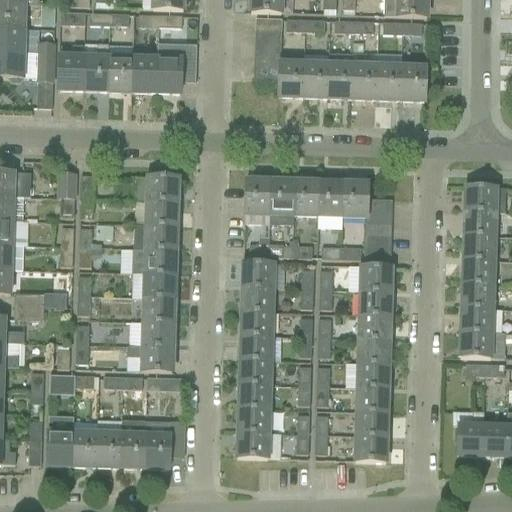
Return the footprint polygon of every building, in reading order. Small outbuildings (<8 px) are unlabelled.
[(27,9),(39,9),(39,0),(0,0),(0,8),(27,9)] [(76,0),(77,11),(89,11),(89,0),(76,0)] [(153,0),(153,13),(182,14),(182,0),(153,0)] [(251,0),(251,16),(280,16),(280,0),(251,0)] [(324,0),(324,18),(336,18),(336,0),(324,0)] [(342,0),(342,13),(355,14),(355,0),(342,0)] [(397,20),(427,21),(427,0),(383,0),(383,18),(384,18),(384,20),(397,20)] [(0,32),(26,34),(27,9),(0,8),(0,32)] [(41,10),(41,20),(54,20),(55,10),(41,10)] [(60,29),(85,30),(85,17),(61,16),(60,29)] [(90,30),(109,30),(109,29),(111,29),(111,23),(107,23),(107,18),(90,18),(90,30)] [(109,30),(129,31),(129,18),(107,18),(107,23),(111,23),(111,29),(109,29),(109,30)] [(138,31),(157,32),(158,30),(159,30),(159,24),(156,24),(156,19),(139,19),(138,31)] [(157,32),(182,32),(182,20),(156,19),(156,24),(159,24),(159,30),(158,30),(157,32)] [(255,35),(281,36),(281,23),(255,22),(255,35)] [(286,36),(305,36),(305,24),(286,23),(286,36)] [(305,36),(325,37),(325,25),(305,24),(305,36)] [(335,37),(353,38),(353,25),(335,25),(335,37)] [(353,38),(373,38),(373,26),(353,25),(353,38)] [(383,39),(401,39),(402,27),(384,26),(383,39)] [(401,39),(421,40),(421,27),(402,27),(401,39)] [(0,57),(26,58),(26,34),(0,32),(0,57)] [(254,47),(280,48),(281,36),(255,35),(254,47)] [(37,47),(37,58),(55,58),(56,48),(37,47)] [(254,59),(280,60),(280,48),(254,47),(254,59)] [(83,58),(82,95),(107,96),(108,59),(108,49),(96,48),(95,58),(83,58)] [(156,98),(180,98),(181,65),(196,65),(197,49),(157,48),(157,54),(156,98)] [(58,95),(82,95),(83,58),(83,50),(73,49),(73,58),(58,58),(58,95)] [(131,97),(156,98),(157,54),(133,54),(133,60),(132,60),(131,97)] [(0,81),(8,82),(8,83),(12,87),(19,87),(23,83),(23,82),(38,83),(38,86),(52,87),(53,59),(26,58),(0,57),(0,81)] [(303,102),(327,103),(328,59),(305,58),(304,67),(303,102)] [(327,103),(351,104),(352,59),(329,58),(328,59),(327,103)] [(351,104),(375,105),(376,58),(353,58),(353,59),(352,59),(351,104)] [(375,105),(399,105),(400,71),(401,59),(376,58),(375,105)] [(107,96),(131,97),(132,60),(108,59),(107,96)] [(253,71),(278,72),(278,66),(280,66),(280,60),(254,59),(253,71)] [(278,102),(303,102),(304,67),(280,66),(278,66),(278,72),(278,85),(278,102)] [(253,84),(278,85),(278,72),(253,71),(253,84)] [(399,105),(424,106),(425,72),(400,71),(399,105)] [(0,201),(23,202),(24,202),(24,201),(30,202),(30,197),(31,177),(0,176),(0,201)] [(62,204),(67,205),(67,202),(74,202),(74,203),(75,203),(77,203),(78,179),(75,179),(59,178),(58,198),(58,203),(62,203),(62,204)] [(81,204),(93,204),(94,180),(93,180),(82,180),(81,204)] [(147,206),(176,207),(177,182),(148,181),(147,206)] [(245,228),(269,229),(270,184),(245,184),(244,219),(245,219),(245,228)] [(269,229),(293,230),(293,220),(294,185),(270,184),(269,229)] [(293,220),(317,221),(318,186),(294,185),(293,220)] [(318,232),(342,233),(342,222),(341,222),(342,186),(318,186),(317,221),(318,221),(318,232)] [(366,216),(367,203),(367,187),(342,186),(341,222),(342,222),(365,222),(366,222),(366,216)] [(466,191),(465,216),(494,217),(504,217),(504,207),(495,207),(495,193),(495,192),(466,191)] [(0,201),(0,225),(13,226),(22,226),(23,202),(0,201)] [(62,204),(62,218),(74,218),(74,203),(74,202),(67,202),(67,205),(62,204)] [(366,216),(391,217),(392,204),(367,203),(366,216)] [(81,204),(81,223),(93,223),(93,204),(81,204)] [(134,230),(176,231),(176,207),(147,206),(136,205),(134,230)] [(365,228),(391,229),(391,217),(366,216),(366,222),(365,222),(365,228)] [(464,240),(494,241),(494,218),(494,217),(465,216),(464,240)] [(0,249),(12,250),(13,226),(0,225),(0,249)] [(365,240),(391,241),(391,229),(365,228),(365,240)] [(95,229),(95,243),(112,244),(112,230),(95,229)] [(133,253),(175,254),(176,231),(134,230),(133,253)] [(61,253),(66,253),(66,250),(72,250),(72,251),(73,251),(73,232),(61,232),(61,253)] [(78,253),(85,254),(85,251),(92,250),(92,233),(79,233),(78,253)] [(364,252),(390,253),(391,241),(365,240),(364,252)] [(463,264),(493,265),(494,241),(464,240),(463,264)] [(0,273),(12,274),(12,250),(0,249),(0,273)] [(249,261),(268,262),(268,250),(249,249),(249,261)] [(268,262),(292,263),(293,262),(294,256),(291,255),(291,250),(283,250),(283,249),(269,249),(269,250),(268,250),(268,262)] [(60,271),(72,271),(73,251),(72,251),(72,250),(66,250),(66,253),(61,253),(60,271)] [(78,253),(78,271),(90,271),(90,265),(101,260),(101,252),(91,252),(92,250),(85,251),(85,254),(78,253)] [(292,263),(312,263),(312,251),(291,250),(291,255),(294,256),(293,262),(292,263)] [(321,263),(340,264),(342,264),(342,257),(339,257),(339,252),(322,251),(321,263)] [(340,264),(360,265),(361,252),(339,252),(339,257),(342,257),(342,264),(340,264)] [(364,264),(390,266),(390,253),(364,252),(364,264)] [(131,277),(174,278),(175,254),(133,253),(133,254),(131,277)] [(463,264),(462,288),(492,289),(493,265),(463,264)] [(242,292),(272,293),(273,268),(243,267),(242,292)] [(360,296),(390,297),(390,272),(361,271),(360,296)] [(0,297),(11,298),(12,274),(0,273),(0,297)] [(313,294),(314,275),(302,274),(301,294),(313,294)] [(320,275),(320,295),(332,295),(333,276),(320,275)] [(144,302),(174,303),(174,278),(131,277),(131,278),(145,278),(144,302)] [(78,300),(90,301),(91,281),(79,281),(78,300)] [(461,312),(492,313),(492,289),(462,288),(461,312)] [(241,316),(271,317),(272,293),(242,292),(241,316)] [(301,313),(312,314),(313,294),(301,294),(301,313)] [(319,314),(332,314),(332,295),(320,295),(319,314)] [(359,320),(389,321),(390,297),(360,296),(359,320)] [(13,310),(44,311),(44,298),(14,297),(13,310)] [(78,300),(77,319),(90,320),(90,315),(90,301),(78,300)] [(143,326),(173,327),(174,303),(144,302),(143,326)] [(13,323),(43,324),(44,311),(13,310),(13,323)] [(460,337),(500,338),(501,314),(492,314),(492,313),(461,312),(460,337)] [(241,340),(270,341),(271,317),(241,316),(241,340)] [(359,344),(388,345),(389,321),(359,320),(359,344)] [(0,347),(19,348),(24,348),(24,336),(8,336),(8,323),(0,322),(0,347)] [(300,342),(312,343),(312,323),(300,323),(300,342)] [(318,343),(331,344),(331,324),(327,324),(318,323),(318,343)] [(142,350),(172,351),(173,327),(143,326),(134,326),(143,327),(142,350)] [(88,349),(88,330),(76,330),(76,349),(88,349)] [(460,337),(460,362),(490,362),(504,363),(505,338),(500,338),(460,337)] [(240,365),(270,365),(270,341),(241,340),(240,365)] [(299,362),(311,362),(312,343),(300,342),(299,362)] [(317,362),(330,362),(331,344),(318,343),(317,362)] [(358,368),(388,369),(388,345),(359,344),(358,368)] [(0,372),(6,372),(19,372),(19,348),(0,347),(0,372)] [(76,349),(75,369),(87,369),(88,349),(76,349)] [(142,350),(142,351),(127,350),(126,362),(139,362),(138,375),(172,376),(172,351),(142,350)] [(56,354),(56,373),(58,373),(70,373),(70,354),(58,354),(56,354)] [(239,389),(269,390),(270,365),(240,365),(239,389)] [(357,392),(387,393),(388,369),(358,368),(357,392)] [(465,380),(484,381),(484,368),(466,368),(465,380)] [(484,381),(504,381),(505,369),(484,368),(484,381)] [(298,390),(310,391),(311,372),(299,371),(298,390)] [(317,391),(329,392),(329,372),(317,372),(317,391)] [(74,380),(49,379),(48,393),(74,395),(74,392),(74,380)] [(74,380),(74,392),(93,393),(93,380),(74,379),(74,380)] [(104,393),(122,393),(123,392),(124,387),(120,385),(120,381),(104,381),(104,393)] [(122,393),(142,394),(143,382),(120,381),(120,385),(124,387),(123,392),(122,393)] [(146,382),(146,394),(147,394),(165,395),(166,382),(147,382),(146,382)] [(31,386),(31,397),(31,399),(37,399),(37,396),(42,396),(42,387),(31,386)] [(268,414),(269,390),(239,389),(238,413),(268,414)] [(298,410),(310,410),(310,391),(298,390),(298,410)] [(316,411),(328,411),(329,392),(317,391),(316,411)] [(356,417),(386,417),(387,393),(357,392),(356,417)] [(31,397),(30,408),(42,408),(42,396),(37,396),(37,399),(31,399),(31,397)] [(238,437),(267,438),(268,414),(238,413),(238,437)] [(457,459),(482,460),(482,430),(483,416),(472,416),(472,430),(457,429),(457,459)] [(356,441),(386,441),(386,417),(356,417),(356,441)] [(297,439),(308,439),(309,420),(298,419),(297,439)] [(315,439),(327,440),(327,421),(316,420),(315,439)] [(29,425),(28,446),(30,446),(35,446),(35,443),(41,443),(41,426),(40,426),(29,425)] [(144,474),(145,438),(146,426),(122,425),(121,437),(120,443),(119,473),(144,474)] [(145,439),(144,474),(169,474),(169,468),(169,462),(183,463),(184,427),(169,427),(169,428),(169,440),(145,439)] [(482,460),(506,461),(506,431),(482,430),(482,460)] [(46,470),(70,471),(72,436),(48,435),(46,470)] [(70,471),(95,472),(97,437),(72,436),(70,471)] [(95,472),(119,473),(120,443),(121,437),(97,437),(95,472)] [(237,462),(267,463),(280,462),(280,438),(267,439),(267,438),(238,437),(237,462)] [(296,458),(308,458),(308,439),(297,439),(296,458)] [(315,459),(326,459),(327,440),(315,439),(315,459)] [(355,465),(385,466),(386,441),(356,441),(355,465)] [(0,468),(14,469),(15,457),(3,456),(4,444),(0,443),(0,468)] [(28,446),(28,470),(30,470),(39,470),(41,470),(41,443),(35,443),(35,446),(30,446),(28,446)]
